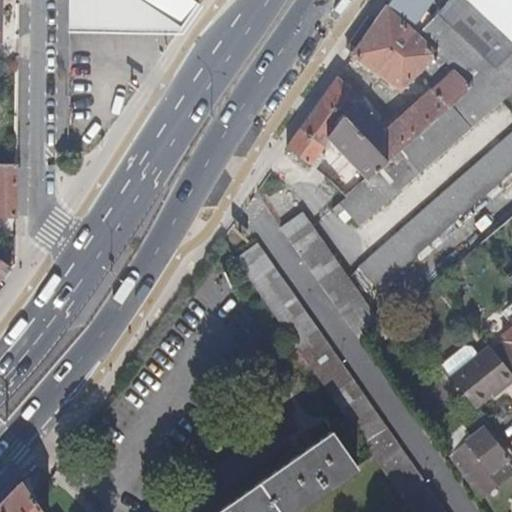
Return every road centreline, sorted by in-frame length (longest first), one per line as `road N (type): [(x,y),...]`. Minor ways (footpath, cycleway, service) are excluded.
road 1 (primary): [(113,267),(289,0)]
road 2 (residential): [(113,267),(42,213),(42,0)]
road 3 (primary): [(0,406),(54,355),(113,267)]
